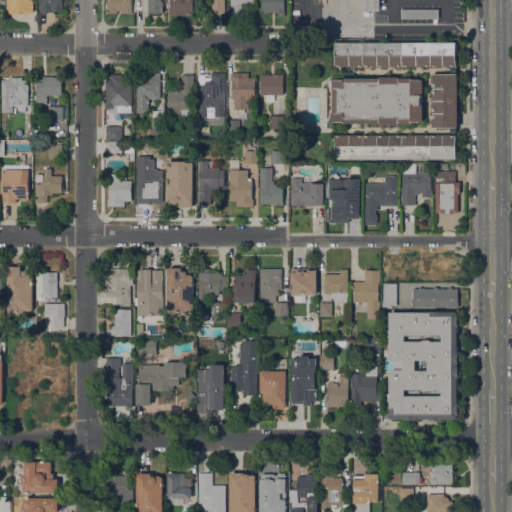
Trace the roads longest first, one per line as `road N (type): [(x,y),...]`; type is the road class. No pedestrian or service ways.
road 1 (residential): [(511,233),(464,240),(0,234)]
road 2 (residential): [(511,439),(0,438)]
road 3 (residential): [(84,511),(84,0)]
road 4 (residential): [(85,43),(290,42)]
road 5 (secondary): [(491,0),(491,179)]
